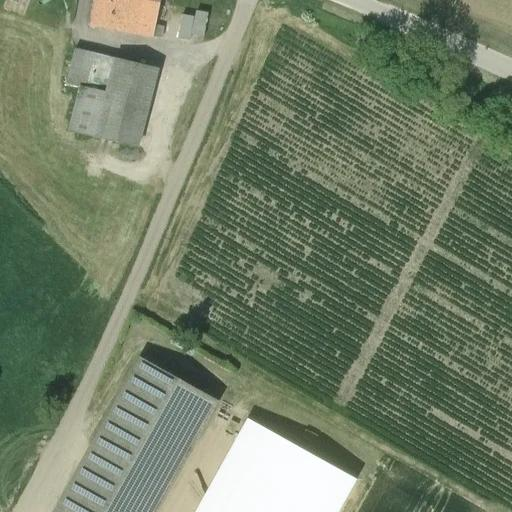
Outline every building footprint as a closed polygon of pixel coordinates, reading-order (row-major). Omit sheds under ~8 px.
[(157,0),(92,0),(87,24),(151,37),(157,0)] [(181,36),(212,36),(213,11),(181,10),(181,36)] [(68,69),(109,79),(113,60),(72,50),(68,69)] [(140,151),(157,70),(113,60),(109,79),(105,95),(78,89),(68,135),(140,151)] [(78,89),(105,95),(109,79),(68,69),(64,86),(78,89)] [(140,360),(55,511),(153,511),(215,402),(140,360)] [(220,511),(337,511),(354,482),(264,433),(220,511)]
